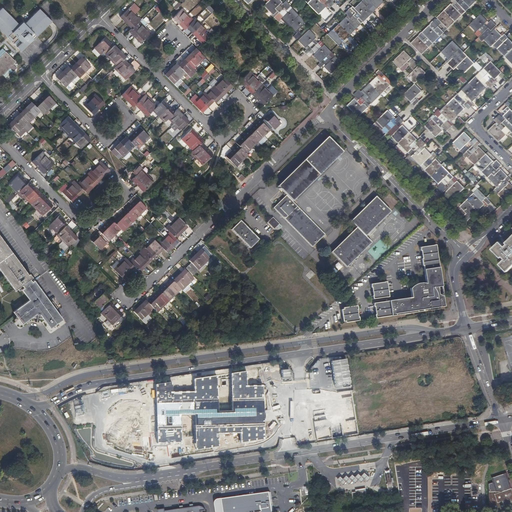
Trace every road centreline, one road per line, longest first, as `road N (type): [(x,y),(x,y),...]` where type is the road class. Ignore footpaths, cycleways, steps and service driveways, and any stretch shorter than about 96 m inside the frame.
road 1 (primary): [(465,327),(86,385),(33,408)]
road 2 (primary): [(137,478),(501,420)]
road 3 (residential): [(149,282),(325,113)]
road 4 (residential): [(464,254),(325,113)]
